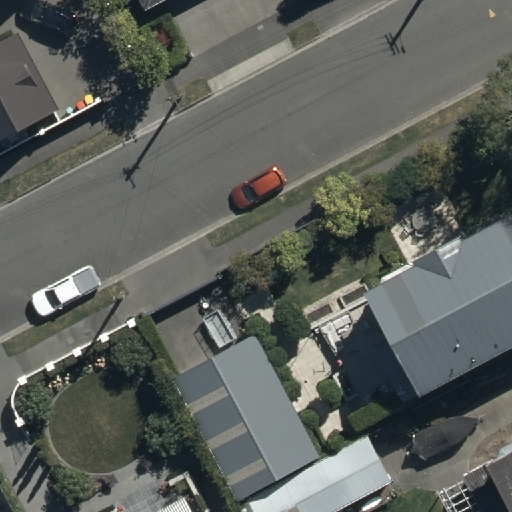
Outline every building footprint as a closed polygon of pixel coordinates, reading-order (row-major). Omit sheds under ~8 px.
[(0,133),(59,99),(17,28),(0,36),(0,133)] [(363,278),(418,379),(511,327),(511,198),(458,228),(454,222),(413,244),(416,249),(363,278)] [(316,450),(251,328),(171,371),(235,492),(316,450)] [(366,436),(248,499),(255,511),(340,511),(391,485),(366,436)] [(445,511),(511,511),(511,449),(434,490),(445,511)] [(189,511),(183,499),(157,511),(189,511)]
